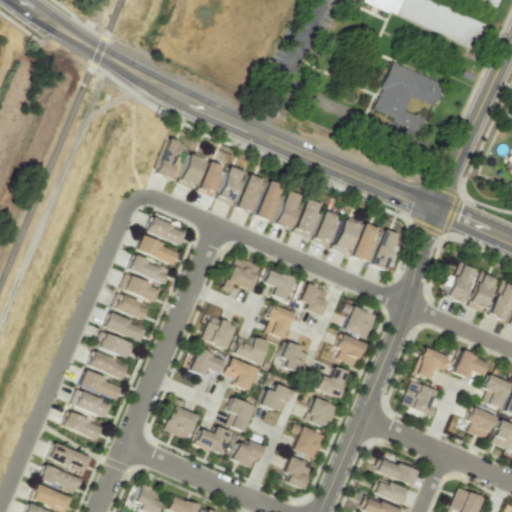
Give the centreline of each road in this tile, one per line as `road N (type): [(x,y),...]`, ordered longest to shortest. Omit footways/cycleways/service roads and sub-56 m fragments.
road 1 (tertiary): [(434,209),(187,104),(19,0)]
road 2 (residential): [(511,349),(131,197)]
road 3 (residential): [(131,197),(0,505)]
road 4 (tertiary): [(434,209),(397,324),(317,511)]
road 5 (residential): [(92,511),(215,229)]
road 6 (tertiary): [(511,36),(434,209)]
road 7 (residential): [(122,444),(283,511)]
road 8 (residential): [(359,416),(511,482)]
